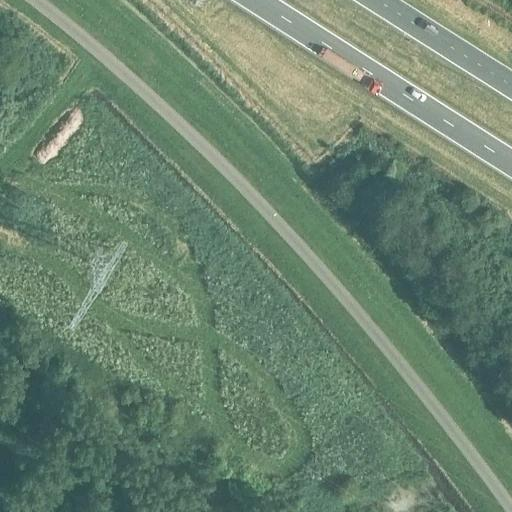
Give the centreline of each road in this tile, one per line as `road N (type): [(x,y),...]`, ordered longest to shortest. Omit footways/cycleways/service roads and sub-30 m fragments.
road 1 (unclassified): [(511,505),(308,255),(190,131),(35,0)]
road 2 (trunk): [(254,0),(511,163)]
road 3 (trunk): [(511,85),(377,0)]
road 4 (track): [(0,164),(102,53)]
